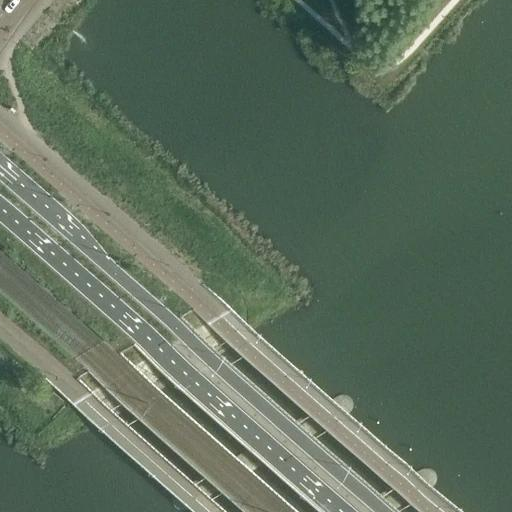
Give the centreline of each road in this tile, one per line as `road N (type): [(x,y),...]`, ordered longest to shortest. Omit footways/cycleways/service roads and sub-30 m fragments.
road 1 (secondary): [(389,511),(0,173)]
road 2 (secondary): [(0,208),(344,511)]
